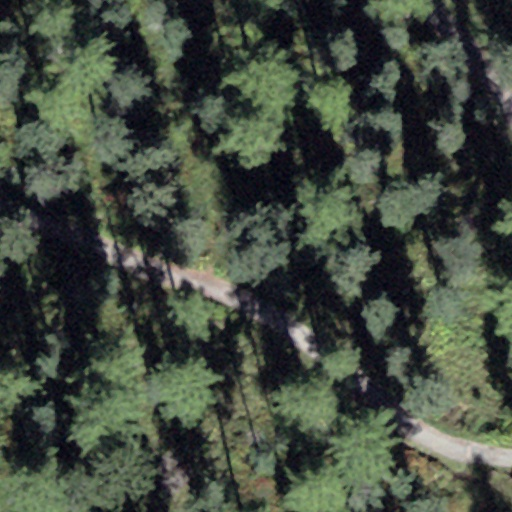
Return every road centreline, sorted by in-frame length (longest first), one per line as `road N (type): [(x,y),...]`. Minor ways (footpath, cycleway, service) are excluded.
road 1 (track): [(511,456),(421,432),(308,325),(0,206)]
road 2 (track): [(425,0),(465,38),(511,109)]
